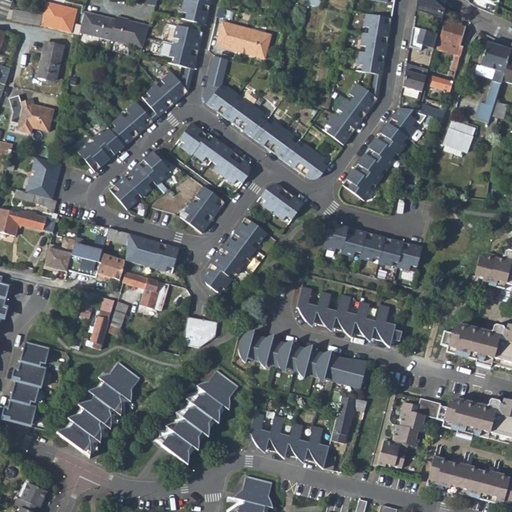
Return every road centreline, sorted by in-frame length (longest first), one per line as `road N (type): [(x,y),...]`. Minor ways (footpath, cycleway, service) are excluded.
road 1 (residential): [(191,109),(100,184),(94,199),(110,219),(209,248)]
road 2 (residential): [(511,388),(284,329),(278,317)]
road 3 (residential): [(435,511),(248,461),(212,475)]
road 4 (residential): [(317,199),(386,102),(406,0)]
road 5 (residential): [(212,475),(134,488),(82,468)]
